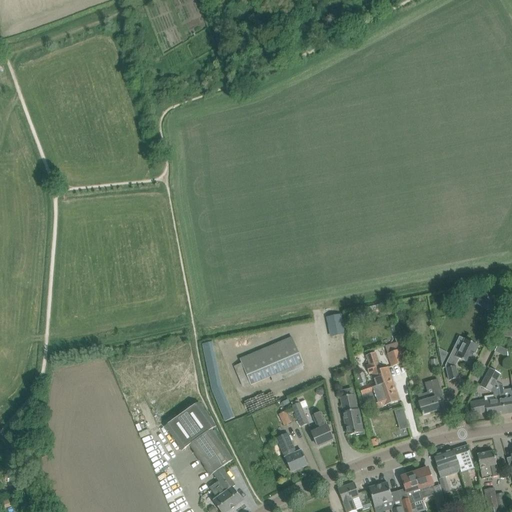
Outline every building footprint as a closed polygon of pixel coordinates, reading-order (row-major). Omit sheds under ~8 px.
[(482,306),(492,311),(498,300),(496,299),(497,297),(485,291),(484,293),(481,292),(478,298),(484,301),(482,306)] [(38,334),(39,312),(17,312),(17,334),(38,334)] [(341,316),(338,316),(328,318),(331,336),(345,333),(341,316)] [(511,328),(506,328),(502,336),(511,337),(511,328)] [(292,337),(241,359),(251,385),(281,373),(283,379),(306,369),(292,337)] [(475,344),(475,342),(470,340),(469,341),(465,339),(460,350),(454,347),(446,365),(450,380),(459,378),(456,366),(459,359),(470,364),(479,346),(475,344)] [(228,413),(215,341),(204,343),(218,415),(228,413)] [(0,379),(26,371),(16,343),(0,348),(0,379)] [(397,344),(386,348),(388,354),(392,367),(404,363),(401,354),(402,353),(399,343),(397,344)] [(495,351),(508,357),(507,350),(498,345),(495,351)] [(438,360),(444,362),(448,354),(443,351),(438,360)] [(373,374),(376,383),(379,390),(394,384),(388,368),(382,370),(376,353),(367,356),(370,365),(367,366),(370,375),(373,374)] [(486,376),(483,382),(497,389),(500,407),(504,407),(505,414),(511,412),(511,388),(503,390),(503,386),(497,382),(501,374),(490,368),(488,373),(486,376)] [(420,402),(419,403),(420,406),(423,416),(440,410),(436,397),(442,395),(437,379),(427,383),(424,383),(427,393),(429,399),(420,402)] [(497,389),(483,382),(480,386),(491,392),(491,391),(493,392),(495,401),(486,402),(485,400),(477,401),(470,403),(473,414),(487,412),(488,417),(505,414),(504,407),(500,407),(497,389)] [(376,383),(367,386),(360,389),(362,395),(372,392),(375,400),(378,409),(399,401),(394,384),(379,390),(376,383)] [(345,413),(344,413),(348,435),(356,434),(356,435),(362,434),(361,433),(363,432),(358,410),(357,410),(354,395),(341,397),(345,413)] [(298,400),(292,403),(302,427),(308,424),(298,400)] [(214,502),(218,508),(220,511),(229,511),(243,502),(233,488),(235,486),(222,469),(234,459),(212,429),(216,426),(199,403),(165,427),(182,451),(189,446),(211,477),(214,475),(227,492),(214,502)] [(404,410),(395,413),(398,423),(407,421),(404,410)] [(279,414),(284,426),(291,423),(286,411),(279,414)] [(312,433),(314,437),(318,446),(333,440),(321,412),(313,416),(315,422),(316,421),(320,430),(312,433)] [(291,472),(308,465),(302,450),(301,451),(298,441),(281,448),(282,449),(274,452),(278,461),(275,462),(279,471),(289,467),(291,472)] [(453,450),(460,471),(460,472),(465,486),(465,488),(472,485),(468,471),(474,469),(469,455),(470,454),(467,445),(453,450)] [(434,456),(438,469),(436,469),(444,494),(449,492),(444,477),(460,472),(460,471),(453,450),(434,456)] [(477,454),(480,469),(483,479),(488,478),(499,476),(496,461),(499,460),(498,456),(495,456),(494,451),(477,454)] [(428,469),(415,473),(420,489),(434,484),(428,469)] [(402,501),(403,507),(404,511),(412,511),(412,509),(416,508),(414,503),(424,500),(420,489),(415,473),(402,477),(409,499),(402,501)] [(360,496),(358,492),(355,483),(338,489),(343,503),(346,511),(351,511),(357,510),(353,499),(360,496)] [(369,488),(372,497),(375,506),(375,509),(377,511),(379,511),(381,510),(382,509),(383,507),(383,506),(383,504),(393,501),(388,483),(369,488)] [(484,490),(489,511),(508,511),(504,493),(496,495),(494,488),(484,490)] [(448,511),(444,496),(435,499),(439,511),(448,511)] [(4,500),(6,508),(15,505),(13,497),(4,500)]
